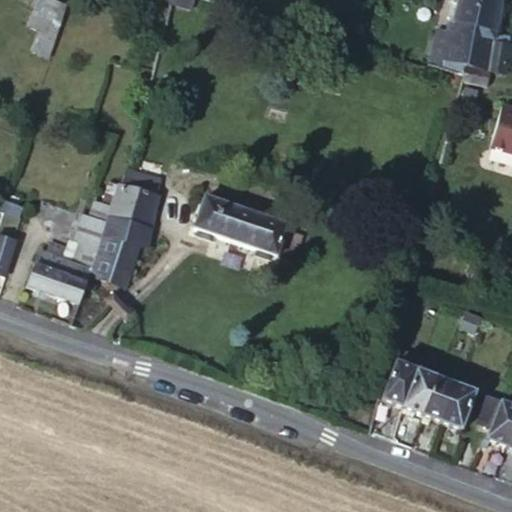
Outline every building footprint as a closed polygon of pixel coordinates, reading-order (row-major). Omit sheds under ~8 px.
[(65,8),(46,0),(39,0),(27,28),(54,41),(65,8)] [(170,0),(169,5),(188,11),(191,0),(170,0)] [(457,0),(449,32),(441,61),(463,67),(485,72),(487,66),(491,45),(498,0),(457,0)] [(438,29),(428,67),(439,70),(441,61),(449,32),(438,29)] [(487,66),(505,69),(509,48),(491,45),(487,66)] [(441,61),(439,70),(461,77),(463,67),(441,61)] [(485,72),(489,74),(504,76),(505,69),(487,66),(485,72)] [(461,77),(460,83),(485,90),(489,74),(485,72),(463,67),(461,77)] [(472,94),(461,91),(455,111),(467,114),(472,94)] [(511,112),(499,109),(487,153),(511,159),(511,112)] [(160,182),(125,170),(123,180),(158,190),(160,182)] [(94,252),(89,271),(87,276),(123,289),(134,248),(144,251),(157,198),(156,197),(158,190),(123,180),(121,186),(116,186),(113,197),(94,252)] [(71,244),(75,246),(94,252),(113,197),(104,194),(100,204),(92,202),(86,218),(80,216),(71,244)] [(287,228),(202,199),(191,230),(196,233),(195,237),(210,242),(212,237),(257,253),(256,258),(269,263),(271,257),(276,259),(287,228)] [(0,277),(4,279),(15,244),(0,238),(0,277)] [(395,267),(410,272),(417,245),(402,241),(395,267)] [(27,288),(77,306),(82,291),(84,285),(87,276),(89,271),(69,264),(61,261),(64,249),(48,244),(44,255),(38,253),(27,288)] [(75,246),(69,264),(89,271),(94,252),(75,246)] [(378,403),(400,411),(414,373),(419,359),(398,351),(378,403)] [(414,373),(400,411),(421,419),(436,381),(434,381),(414,373)] [(436,381),(421,419),(438,425),(453,388),(434,381),(436,381)] [(453,388),(438,425),(460,433),(474,395),(453,388)] [(504,451),(511,431),(511,410),(490,402),(485,401),(475,423),(488,429),(483,442),(491,446),(504,451)] [(489,452),(491,446),(483,442),(481,442),(478,448),(489,452)]
